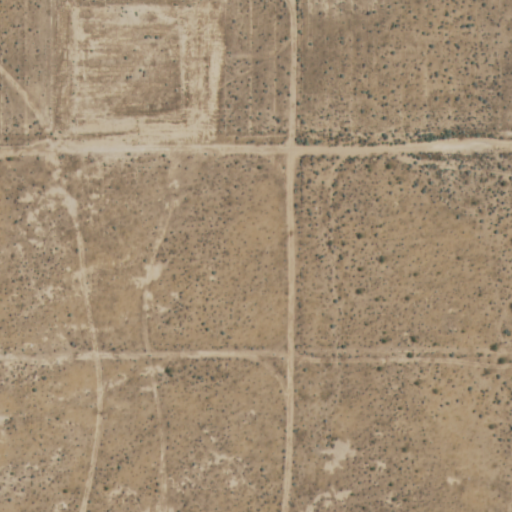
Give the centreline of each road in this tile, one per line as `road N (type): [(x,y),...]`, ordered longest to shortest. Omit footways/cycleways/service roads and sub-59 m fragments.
road 1 (track): [(0,150),(511,149)]
road 2 (track): [(281,511),(292,152)]
